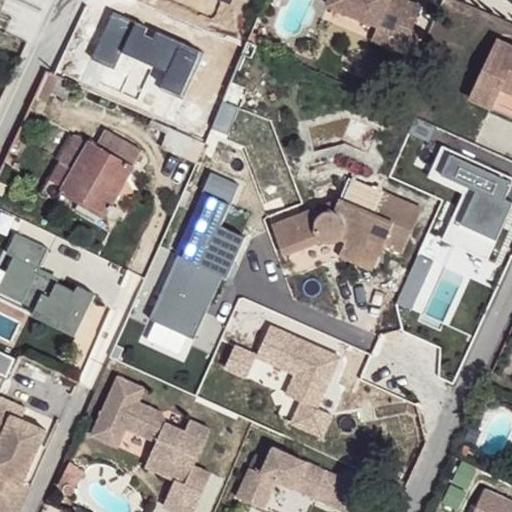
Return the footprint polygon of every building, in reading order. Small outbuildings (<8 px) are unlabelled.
[(328,0),(325,6),(377,27),(383,12),(398,18),(392,33),(386,47),(402,54),(420,9),(396,0),(328,0)] [(377,27),(371,41),(386,47),(392,33),(377,27)] [(511,49),(496,42),(469,102),(490,111),(493,105),(511,113),(511,49)] [(44,73),(35,96),(46,101),(50,93),(67,100),(74,84),(53,76),(44,73)] [(144,141),(195,164),(204,144),(151,122),(144,141)] [(93,146),(131,169),(141,151),(104,128),(93,146)] [(72,171),(88,144),(75,135),(60,163),(72,171)] [(62,188),(106,215),(131,169),(93,146),(88,144),(72,171),(62,188)] [(48,181),(62,188),(72,171),(60,163),(48,181)] [(245,237),(258,270),(285,260),(283,254),(320,241),(331,244),(341,241),(345,244),(365,253),(369,242),(384,249),(393,225),(412,234),(421,212),(382,195),(373,217),(338,202),(245,237)] [(384,249),(401,257),(412,234),(393,225),(384,249)] [(365,253),(345,244),(339,260),(371,276),(384,249),(369,242),(365,253)] [(265,291),(292,281),(285,260),(258,270),(265,291)] [(116,377),(89,435),(115,447),(124,428),(154,442),(148,455),(177,469),(172,480),(161,505),(175,511),(191,511),(209,474),(192,466),(208,429),(187,420),(182,431),(163,422),(159,413),(135,402),(141,388),(116,377)] [(13,407),(0,400),(0,511),(16,511),(27,490),(18,486),(43,434),(17,422),(8,417),(13,407)] [(8,417),(17,422),(22,411),(13,407),(8,417)] [(255,474),(244,469),(230,498),(257,510),(270,481),(321,505),(333,479),(267,448),(261,462),(255,474)] [(148,455),(143,466),(172,480),(177,469),(148,455)] [(250,456),(244,469),(255,474),(261,462),(250,456)] [(469,476),(456,470),(448,486),(461,492),(469,476)] [(452,511),(459,497),(446,491),(438,507),(449,511),(452,511)] [(511,511),(511,508),(478,494),(469,511),(511,511)]
